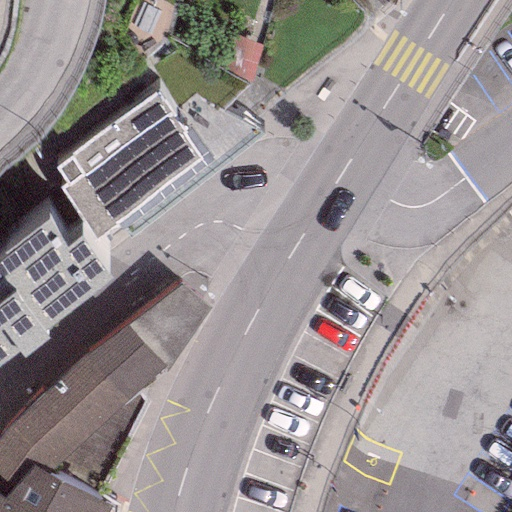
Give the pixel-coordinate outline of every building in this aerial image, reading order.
[(156,87),(57,163),(68,178),(60,184),(98,235),(116,222),(114,220),(201,154),(182,129),(188,125),(163,92),(161,93),(156,87)] [(0,358),(19,345),(24,349),(48,331),(45,327),(112,269),(81,230),(67,239),(49,210),(3,245),(6,248),(0,253),(0,358)] [(5,427),(0,434),(0,495),(3,497),(33,461),(48,470),(137,388),(162,365),(126,322),(5,427)] [(148,401),(137,388),(48,470),(100,494),(148,401)] [(0,511),(105,511),(112,499),(100,494),(48,470),(33,461),(3,497),(0,495),(0,511)] [(112,499),(105,511),(116,511),(117,504),(112,499)]
